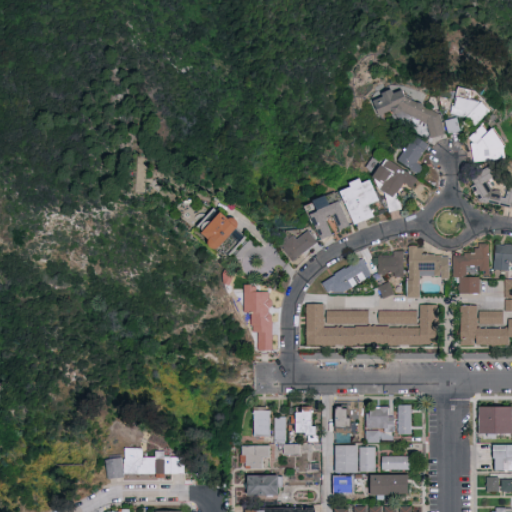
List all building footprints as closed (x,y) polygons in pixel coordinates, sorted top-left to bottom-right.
[(460,88),(473,92),(471,100),(484,104),(484,105),(492,113),(477,127),(469,119),(453,114),(454,107),(453,107),(454,104),(456,105),(460,88)] [(385,98),(383,95),(394,91),(396,95),(404,91),(406,96),(407,95),(415,99),(413,101),(418,104),(421,104),(424,105),(426,107),(441,115),(447,135),(432,139),(429,125),(412,117),(402,122),(399,116),(397,116),(395,115),(394,112),(381,117),(375,102),(385,98)] [(444,132),(456,130),(455,116),(442,118),(444,132)] [(447,122),(459,119),(462,132),(450,135),(447,122)] [(483,127),(490,135),(494,130),(507,149),(506,149),(507,160),(475,164),(473,145),(476,145),(470,139),(483,127)] [(417,137),(430,146),(418,164),(425,169),(420,176),(412,171),(412,170),(399,161),(412,142),(414,143),(417,137)] [(387,160),(390,162),(391,161),(419,180),(413,189),(405,184),(398,195),(403,211),(391,214),(386,194),(380,190),(376,180),(374,179),(382,167),(383,167),(387,160)] [(150,192),(151,168),(136,167),(134,191),(150,192)] [(490,168),(496,178),(488,182),(494,192),(496,191),(499,191),(501,192),(502,195),(503,198),(507,199),(510,186),(511,186),(511,208),(489,204),(488,205),(482,204),(473,188),(476,186),(472,179),(490,168)] [(361,180),(363,185),(371,181),(380,201),(370,206),(375,218),(356,226),(341,193),(352,189),(350,185),(361,180)] [(327,197),(331,206),(340,202),(351,227),(341,231),(334,216),(329,219),(330,221),(328,222),(334,236),(322,241),(312,219),(311,220),(305,208),(315,204),(314,203),(327,197)] [(211,243),(203,236),(204,234),(203,230),(204,227),(207,224),(211,223),(213,224),(222,215),(229,221),(231,220),(234,220),(236,221),(238,222),(240,226),(239,229),(238,231),(246,239),(247,238),(248,239),(231,258),(222,249),(220,251),(218,252),(215,252),(213,251),(211,249),(210,247),(210,245),(211,243)] [(288,238),(290,241),(295,237),(298,241),(310,231),(319,243),(294,263),(280,244),(288,238)] [(491,244),(492,277),(485,277),(485,272),(481,273),(481,267),(468,267),(469,279),(481,278),(482,295),(461,295),(461,292),(460,291),(460,287),(461,286),(461,284),(458,284),(458,282),(456,282),(456,279),(455,279),(454,257),(466,257),(466,254),(477,254),(476,250),(481,250),(481,245),(491,244)] [(497,246),(506,247),(507,246),(511,246),(511,263),(510,272),(495,271),(497,246)] [(410,248),(413,247),(417,247),(419,248),(419,249),(425,249),(425,256),(437,256),(437,257),(451,258),(451,281),(443,281),(443,277),(421,277),(422,299),(409,299),(409,281),(411,281),(410,248)] [(406,253),(406,279),(396,279),(396,274),(389,274),(389,276),(387,276),(387,277),(384,277),(384,276),(380,276),(380,258),(396,258),(396,253),(406,253)] [(364,260),(374,276),(367,280),(368,280),(363,283),(362,283),(358,285),(359,286),(345,294),(336,294),(334,291),(329,294),(323,285),(337,277),(336,275),(346,269),(347,270),(364,260)] [(237,274),(231,287),(226,284),(225,275),(228,269),(237,274)] [(511,291),(511,277),(503,278),(503,292),(511,291)] [(389,282),(395,294),(384,298),(378,286),(389,282)] [(246,292),(255,292),(255,294),(270,293),(270,314),(271,314),(273,316),(274,322),(272,324),(272,336),(274,336),(274,352),(258,352),(258,338),(260,338),(260,334),(259,334),(259,335),(255,335),(255,327),(253,327),(252,317),(246,317),(246,311),(244,311),(244,305),(246,305),(245,293),(246,293),(246,292)] [(511,298),(502,299),(501,325),(504,325),(505,310),(511,309),(511,298)] [(308,305),(325,305),(325,318),(327,318),(327,321),(325,321),(325,323),(326,323),(326,329),(338,329),(338,328),(343,329),(343,328),(345,328),(345,329),(357,329),(357,327),(370,327),(370,326),(373,326),(373,328),(375,328),(375,326),(377,326),(377,327),(391,327),(391,329),(402,329),(402,328),(405,328),(405,329),(407,329),(407,328),(410,328),(410,329),(422,329),(422,328),(421,328),(422,322),(421,322),(421,319),(422,319),(422,306),(439,306),(439,309),(440,309),(440,316),(440,346),(389,347),(389,345),(387,345),(386,346),(383,346),(381,345),(365,345),(366,346),(355,347),(329,347),(329,348),(324,348),(324,347),(308,347),(308,315),(308,305)] [(479,306),(479,318),(480,318),(480,321),(479,321),(480,326),(479,326),(479,329),(480,329),(480,328),(482,328),(482,329),(507,329),(507,328),(509,328),(509,329),(510,329),(510,320),(511,320),(511,338),(511,346),(478,346),(478,339),(474,339),(474,346),(462,346),(462,309),(463,309),(463,306),(479,306)] [(370,312),(370,325),(328,325),(328,312),(370,312)] [(419,312),(419,325),(380,325),(380,312),(419,312)] [(481,312),(505,312),(505,325),(481,325),(481,312)] [(411,434),(398,434),(398,405),(411,405),(411,434)] [(336,433),(336,406),(350,406),(350,433),(336,433)] [(254,407),(270,407),(270,436),(254,436),(254,407)] [(392,431),(379,431),(379,442),(367,442),(367,407),(392,407),(392,431)] [(295,408),(315,408),(315,434),(295,434),(295,408)] [(511,409),(488,409),(488,437),(511,437),(511,409)] [(275,442),(275,417),(285,417),(285,442),(275,442)] [(268,468),(241,468),(241,445),(268,445),(268,468)] [(336,472),(336,445),(357,445),(357,472),(336,472)] [(511,471),(490,472),(490,446),(511,446),(511,471)] [(361,471),(361,447),(375,447),(375,471),(361,471)] [(165,457),(184,457),(184,474),(125,474),(125,448),(143,448),(143,457),(156,457),(156,451),(165,451),(165,457)] [(411,455),(411,469),(381,469),(381,455),(411,455)] [(123,478),(106,478),(106,458),(123,458),(123,478)] [(246,475),(281,475),(281,495),(246,495),(246,475)] [(407,475),(407,494),(369,494),(369,475),(407,475)] [(484,479),(496,479),(496,494),(483,494),(484,479)] [(498,481),(511,481),(511,493),(498,493),(498,481)]
